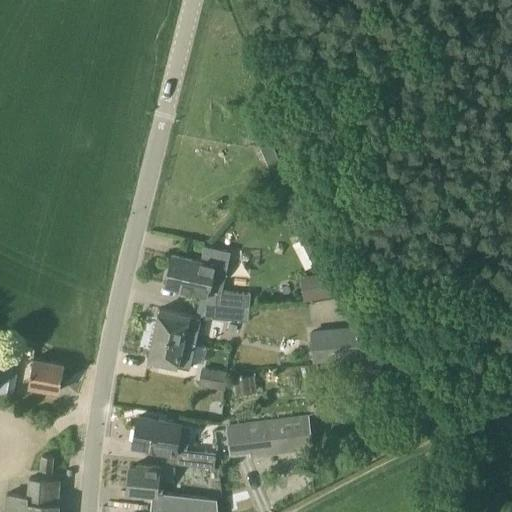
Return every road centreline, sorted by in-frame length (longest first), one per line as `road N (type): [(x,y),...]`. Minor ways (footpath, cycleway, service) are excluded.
road 1 (unclassified): [(88,511),(113,327),(188,0)]
road 2 (track): [(298,511),(439,437)]
